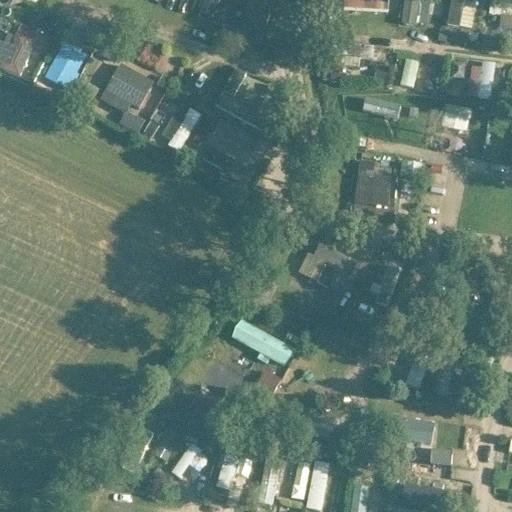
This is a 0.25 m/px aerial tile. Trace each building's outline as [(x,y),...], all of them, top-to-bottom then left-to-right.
[(405,0),(402,23),(418,26),(418,24),(427,26),(430,0),(405,0)] [(511,1),(499,2),(500,18),(511,17),(511,1)] [(21,24),(13,44),(1,40),(0,41),(0,67),(21,77),(31,52),(46,59),(55,39),(21,24)] [(386,61),(386,46),(366,45),(365,60),(386,61)] [(403,82),(402,63),(386,63),(387,83),(403,82)] [(472,70),(468,92),(478,93),(478,99),(490,101),(496,65),(483,64),(482,71),(472,70)] [(70,77),(49,66),(37,85),(67,101),(74,90),(66,85),(70,77)] [(282,120),(282,88),(260,87),(260,121),(282,120)] [(373,90),(372,110),(401,111),(401,91),(373,90)] [(464,104),(460,122),(476,126),(480,107),(464,104)] [(176,111),(162,135),(171,141),(168,146),(178,152),(201,115),(190,108),(185,116),(176,111)] [(469,130),(465,143),(480,147),(483,134),(469,130)] [(261,166),(270,172),(279,159),(269,153),(261,166)] [(412,161),(414,179),(434,177),(433,159),(412,161)] [(388,208),(391,178),(374,176),(375,164),(360,162),(356,204),(388,208)] [(341,264),(331,281),(353,295),(363,278),(341,264)] [(397,266),(396,282),(411,282),(412,267),(397,266)] [(295,374),(309,356),(259,316),(245,334),(295,374)] [(233,407),(251,408),(251,400),(204,398),(203,419),(233,420),(233,407)] [(346,424),(319,423),(318,439),(345,439),(346,424)] [(442,438),(443,458),(484,458),(484,438),(442,438)] [(182,475),(194,482),(214,451),(202,443),(182,475)] [(234,447),(224,482),(240,486),(249,451),(234,447)] [(283,507),(291,485),(275,480),(268,502),(283,507)] [(320,481),(318,511),(336,511),(338,482),(320,481)] [(366,511),(379,511),(379,505),(396,504),(395,484),(366,486),(366,511)]
